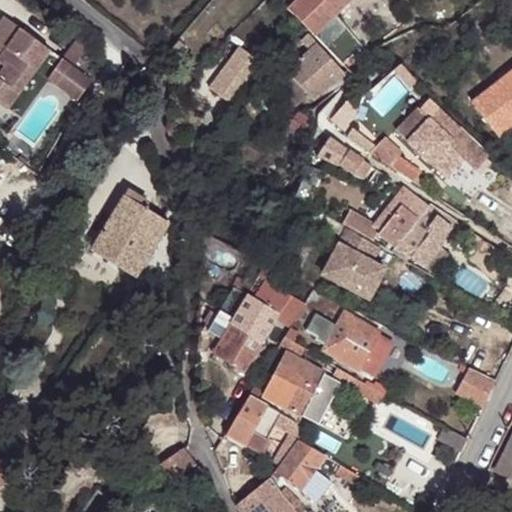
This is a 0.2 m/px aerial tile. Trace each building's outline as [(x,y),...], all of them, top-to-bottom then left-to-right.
[(309,94),(316,101),(346,76),(345,75),(371,53),(338,14),(351,0),(307,0),(307,1),(293,15),(302,23),(310,33),(302,41),(310,51),(287,69),(309,94)] [(49,52),(6,17),(0,24),(0,51),(2,54),(0,56),(0,105),(4,109),(49,52)] [(80,67),(94,48),(83,39),(69,58),(80,67)] [(233,105),(262,65),(241,48),(211,89),(220,95),(233,105)] [(80,67),(69,58),(54,78),(84,100),(99,81),(80,67)] [(268,69),(262,65),(233,105),(239,109),(268,69)] [(309,94),(287,69),(275,80),(297,104),(309,94)] [(511,74),(474,102),(502,141),(511,134),(511,74)] [(471,159),(482,170),(497,154),(487,144),(469,127),(436,97),(425,109),(424,108),(403,130),(453,179),(471,159)] [(296,146),(312,121),(303,115),(292,133),(288,130),(283,139),(296,146)] [(355,174),(364,161),(348,151),(339,164),(355,174)] [(426,173),(403,158),(396,168),(419,183),(426,173)] [(387,221),(409,196),(399,188),(377,212),(387,221)] [(102,238),(144,263),(170,220),(146,206),(149,201),(130,190),(102,238)] [(427,209),(438,215),(412,193),(409,196),(427,209)] [(389,252),(394,247),(427,209),(409,196),(387,221),(376,234),(370,231),(365,239),(382,248),(389,252)] [(459,234),(438,215),(427,209),(394,247),(414,265),(417,262),(429,273),(454,244),(452,242),(459,234)] [(346,228),(317,212),(312,220),(347,240),(351,232),(352,231),(346,228)] [(351,220),(346,228),(352,231),(365,239),(370,231),(351,220)] [(327,278),(372,302),(389,272),(377,265),(384,251),(351,232),(347,240),(327,278)] [(488,254),(492,247),(473,236),(469,243),(488,254)] [(136,275),(144,263),(102,238),(94,250),(136,275)] [(268,280),(274,269),(268,266),(262,276),(268,280)] [(242,294),(249,282),(241,278),(235,289),(242,294)] [(294,330),(310,304),(270,281),(258,300),(251,296),(237,320),(224,340),(215,356),(248,376),(281,322),(294,330)] [(322,304),(327,296),(318,292),(312,300),(322,304)] [(224,340),(237,320),(224,312),(212,333),(224,340)] [(399,343),(350,314),(328,352),(364,372),(365,370),(379,378),(399,343)] [(297,343),(302,334),(294,330),(288,338),(297,343)] [(301,352),(305,348),(297,343),(288,338),(279,352),(285,356),(291,347),(301,352)] [(292,352),(268,395),(307,417),(308,414),(324,423),(345,384),(330,376),(331,373),(292,352)] [(485,409),(499,382),(471,368),(457,396),(485,409)] [(378,387),(357,377),(354,383),(362,387),(360,391),(388,405),(393,394),(392,393),(378,387)] [(378,387),(392,393),(396,388),(383,380),(378,387)] [(282,413),(251,397),(229,434),(245,443),(251,431),(269,440),(275,429),(292,440),(299,439),(295,424),(282,413)] [(467,438),(444,426),(436,439),(460,451),(467,438)] [(511,432),(493,472),(511,481),(511,432)] [(323,453),(299,439),(277,470),(299,486),(323,453)] [(197,467),(184,449),(161,467),(174,485),(197,467)] [(0,500),(3,498),(0,493),(0,489),(19,474),(15,470),(19,466),(12,457),(7,460),(5,458),(0,461),(0,500)] [(361,483),(365,477),(339,462),(334,469),(361,483)] [(272,477),(238,502),(245,511),(287,511),(295,506),(283,490),(272,477)] [(289,486),(283,490),(295,506),(301,501),(289,486)]
